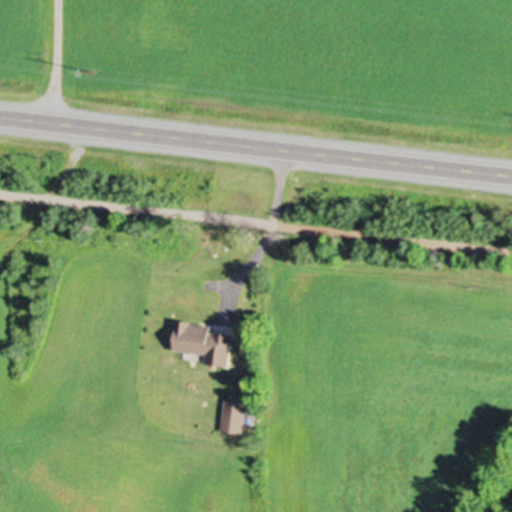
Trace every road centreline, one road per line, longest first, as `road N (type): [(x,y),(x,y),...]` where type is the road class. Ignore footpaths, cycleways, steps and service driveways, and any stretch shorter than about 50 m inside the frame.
road 1 (primary): [(511,173),(0,112)]
road 2 (track): [(0,191),(511,249)]
